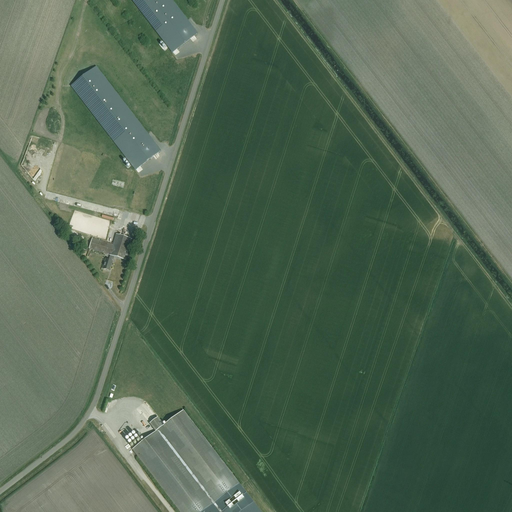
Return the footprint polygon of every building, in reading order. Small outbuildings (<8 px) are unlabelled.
[(170,0),(132,0),(173,53),(197,34),(170,0)] [(96,68),(72,86),(136,170),(160,151),(96,68)] [(40,169),(34,180),(36,181),(43,170),(40,169)] [(116,235),(113,245),(92,239),(89,249),(110,256),(108,260),(106,260),(103,269),(110,271),(113,262),(114,257),(126,261),(132,240),(116,235)] [(166,423),(132,450),(179,511),(260,511),(246,493),(183,411),(166,423)] [(149,422),(154,426),(157,423),(155,421),(158,417),(155,415),(149,422)]
